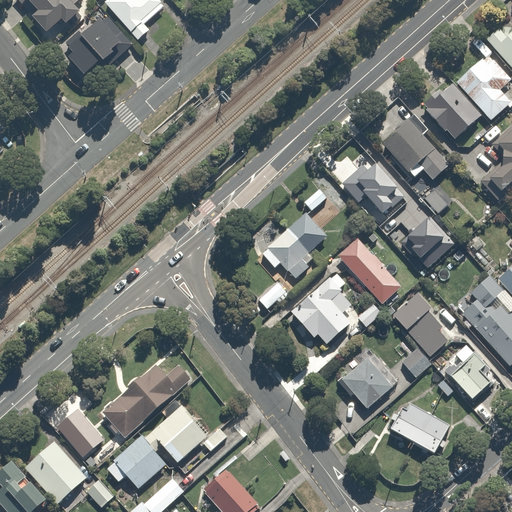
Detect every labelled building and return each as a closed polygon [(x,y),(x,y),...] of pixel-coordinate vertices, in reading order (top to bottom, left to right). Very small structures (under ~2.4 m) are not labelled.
[(107,44),(74,0),(67,0),(57,8),(62,14),(52,22),(77,57),(86,51),(90,57),(107,44)] [(147,0),(119,0),(109,9),(141,45),(152,35),(148,30),(168,13),(156,0),(149,0),(148,1),(147,0)] [(496,22),(481,37),(511,70),(511,31),(508,35),(496,22)] [(452,82),(480,111),(487,119),(510,98),(501,89),(511,78),(485,50),(452,82)] [(449,79),(420,106),(451,138),(480,111),(452,82),(449,79)] [(413,114),(381,143),(413,177),(422,169),(431,179),(454,158),(413,114)] [(5,134),(0,129),(0,170),(28,143),(12,126),(5,134)] [(511,126),(493,143),(505,156),(484,175),(498,191),(511,177),(511,126)] [(353,173),(344,181),(392,236),(406,223),(395,211),(403,205),(392,192),(397,187),(367,152),(349,167),(353,173)] [(432,183),(405,207),(421,225),(448,202),(432,183)] [(309,212),(306,209),(259,253),(269,263),(277,256),(298,278),(314,263),(306,254),(329,233),(309,212)] [(409,236),(400,245),(413,259),(415,257),(427,270),(454,245),(429,218),(416,231),(413,228),(407,234),(409,236)] [(358,235),(336,254),(380,303),(402,283),(358,235)] [(511,266),(497,280),(511,297),(511,266)] [(347,282),(335,269),(288,311),(313,338),(318,334),(325,341),(357,313),(337,290),(347,282)] [(511,303),(511,297),(497,280),(488,270),(468,288),(477,299),(460,313),(477,333),(504,365),(511,357),(511,316),(506,309),(511,303)] [(288,293),(278,280),(256,297),(267,310),(288,293)] [(417,295),(393,317),(430,359),(448,343),(438,333),(442,329),(427,313),(431,310),(417,295)] [(381,312),(372,302),(356,317),(366,327),(381,312)] [(460,361),(434,382),(448,398),(459,389),(466,397),(496,372),(468,340),(453,353),(460,361)] [(430,364),(414,346),(398,362),(414,379),(430,364)] [(398,383),(368,349),(332,381),(348,399),(352,395),(366,411),(398,383)] [(124,437),(188,379),(170,359),(162,366),(156,359),(139,375),(131,366),(92,402),(124,437)] [(433,452),(437,445),(446,449),(452,437),(443,433),(448,423),(401,398),(385,428),(433,452)] [(178,403),(142,438),(157,453),(164,447),(177,460),(206,432),(178,403)] [(56,414),(48,423),(69,445),(78,436),(56,414)] [(142,438),(138,433),(104,466),(118,481),(124,475),(137,488),(165,461),(157,453),(142,438)] [(85,476),(53,438),(21,466),(47,496),(51,501),(53,503),(85,476)] [(47,496),(21,466),(10,453),(0,462),(0,478),(4,484),(0,487),(0,504),(6,511),(40,511),(39,511),(51,501),(47,496)] [(228,467),(202,490),(221,511),(248,511),(259,503),(228,467)] [(157,511),(182,490),(168,475),(128,511),(157,511)] [(98,477),(85,490),(101,507),(115,494),(98,477)] [(504,511),(498,502),(482,511),(504,511)]
